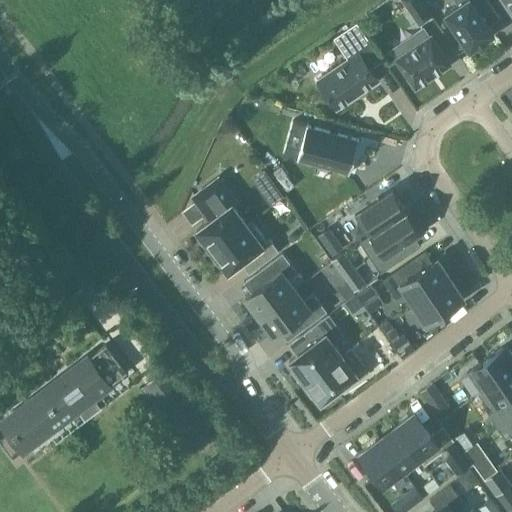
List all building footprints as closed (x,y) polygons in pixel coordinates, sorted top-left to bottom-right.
[(419,0),(402,0),(419,24),(431,16),(419,0)] [(477,44),(478,45),(486,39),(494,33),(479,11),(491,3),(488,0),(454,0),(458,5),(444,14),(469,50),(477,44)] [(333,38),(348,60),(318,80),(336,108),(378,80),(370,68),(382,60),(357,22),(333,38)] [(397,59),(415,87),(450,64),(430,36),(429,37),(423,29),(403,42),(409,51),(397,59)] [(306,125),(296,158),(348,173),(358,139),(306,125)] [(219,177),(193,197),(210,220),(196,230),(200,234),(198,239),(205,248),(210,247),(212,251),(247,224),(232,204),(236,201),(219,177)] [(283,195),(276,186),(264,195),(271,204),(283,195)] [(361,211),(374,231),(406,211),(392,190),(361,211)] [(379,247),(368,254),(381,273),(406,255),(400,245),(419,232),(406,211),(374,231),(370,233),(379,247)] [(247,224),(212,251),(215,254),(213,259),(220,268),(224,267),(227,271),(244,259),(252,270),(278,251),(269,239),(266,241),(251,221),(247,224)] [(329,229),(318,237),(332,256),(342,249),(329,229)] [(255,310),(259,316),(295,289),(287,278),(296,271),(282,252),(259,270),(267,280),(245,297),(246,299),(244,301),(252,312),(255,310)] [(396,299),(406,292),(413,303),(450,278),(437,258),(414,273),(407,263),(383,279),(396,299)] [(348,264),(338,271),(348,285),(358,277),(348,264)] [(450,278),(413,303),(426,323),(464,298),(450,278)] [(371,284),(355,295),(362,306),(378,295),(371,284)] [(295,289),(259,316),(264,322),(262,324),(270,335),(272,333),(274,335),(296,319),(303,329),(327,311),(313,292),(304,299),(295,289)] [(292,371),(302,384),(341,354),(332,342),(342,334),(327,315),(305,332),(313,343),(289,361),(295,369),(292,371)] [(388,321),(378,328),(389,344),(391,342),(398,337),(388,321)] [(398,352),(391,342),(389,344),(378,328),(368,335),(386,361),(398,352)] [(41,393),(17,411),(38,439),(62,420),(127,371),(106,344),(41,393)] [(473,368),(486,388),(511,369),(511,354),(506,345),(473,368)] [(341,354),(302,384),(311,396),(315,394),(321,402),(343,385),(345,388),(368,371),(359,359),(350,366),(341,354)] [(511,398),(511,369),(486,388),(481,391),(494,411),(489,415),(497,426),(511,416),(511,402),(510,400),(511,398)] [(160,384),(149,392),(155,399),(161,407),(170,418),(178,430),(183,435),(203,419),(199,414),(191,403),(182,391),(176,384),(170,376),(160,384)] [(451,410),(442,398),(430,407),(439,419),(451,410)] [(438,444),(413,411),(394,426),(419,458),(438,444)] [(511,416),(497,426),(505,436),(510,433),(511,435),(511,416)] [(382,441),(379,437),(378,438),(402,470),(419,458),(394,426),(397,430),(382,441)] [(359,452),(383,485),(402,470),(378,438),(359,452)] [(472,461),(456,439),(439,451),(456,473),(472,461)] [(490,459),(478,468),(485,478),(497,469),(490,459)] [(495,480),(502,490),(511,483),(511,475),(508,470),(495,480)] [(423,486),(429,494),(440,486),(434,478),(423,486)] [(454,511),(465,503),(451,484),(430,499),(438,509),(433,511),(454,511)] [(399,496),(408,509),(423,498),(414,486),(399,496)] [(511,491),(508,487),(497,495),(509,511),(511,508),(511,491)] [(479,507),(483,511),(502,511),(492,497),(479,507)]
